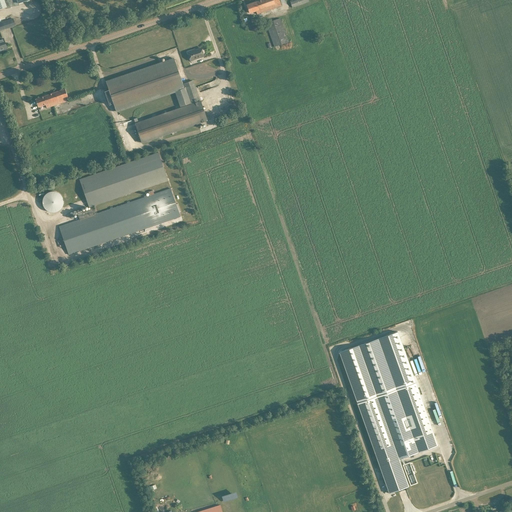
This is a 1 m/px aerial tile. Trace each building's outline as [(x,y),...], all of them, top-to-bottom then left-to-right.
[(281,6),(278,0),(260,0),(247,5),(249,13),(255,10),(257,14),(281,6)] [(274,47),(276,46),(277,48),(287,44),(287,43),(288,42),(280,18),(266,23),(266,25),(274,47)] [(0,23),(0,30),(15,25),(13,19),(0,23)] [(193,52),(192,50),(187,52),(190,59),(194,58),(194,59),(204,56),(201,48),(195,50),(196,51),(193,52)] [(111,80),(106,82),(109,90),(105,92),(109,104),(113,103),(116,111),(175,91),(180,107),(190,103),(185,88),(184,88),(174,59),(116,78),(115,76),(110,78),(111,80)] [(134,119),(136,124),(143,144),(207,121),(200,101),(193,81),(183,84),(185,88),(190,103),(190,105),(139,123),(137,118),(134,119)] [(35,99),(38,107),(46,105),(47,108),(69,100),(67,93),(65,89),(35,99)] [(90,207),(90,209),(78,213),(78,215),(80,219),(59,227),(67,249),(69,255),(180,216),(171,188),(154,194),(153,190),(148,191),(150,196),(147,197),(146,195),(144,196),(144,197),(130,202),(129,201),(127,202),(127,203),(113,208),(112,207),(110,208),(110,209),(96,214),(93,206),(168,180),(159,152),(80,179),(89,207),(90,207)] [(62,191),(44,193),(46,212),(64,210),(62,191)] [(389,493),(394,491),(398,490),(406,487),(409,486),(401,465),(399,459),(401,458),(403,458),(438,445),(398,332),(339,352),(357,404),(380,467),(389,493)]
